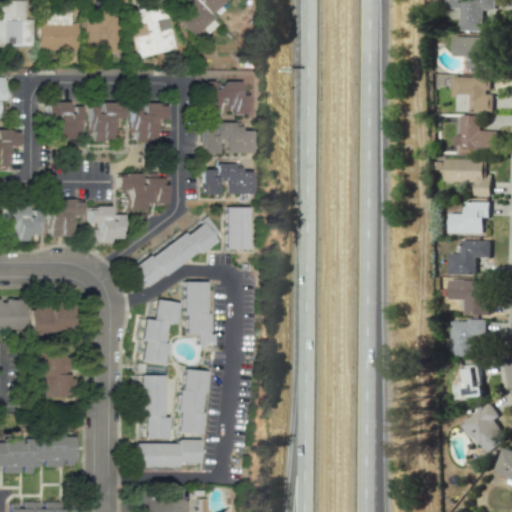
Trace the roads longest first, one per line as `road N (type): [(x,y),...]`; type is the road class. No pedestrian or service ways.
road 1 (residential): [(0,186),(29,180),(30,94),(38,82),(172,87),(175,208),(88,279)]
road 2 (motorway): [(364,417),(368,0)]
road 3 (motorway): [(305,0),(303,381)]
road 4 (residential): [(100,511),(98,293),(73,270),(0,268)]
road 5 (motorway): [(303,381),(286,511)]
road 6 (motorway): [(303,381),(301,511)]
